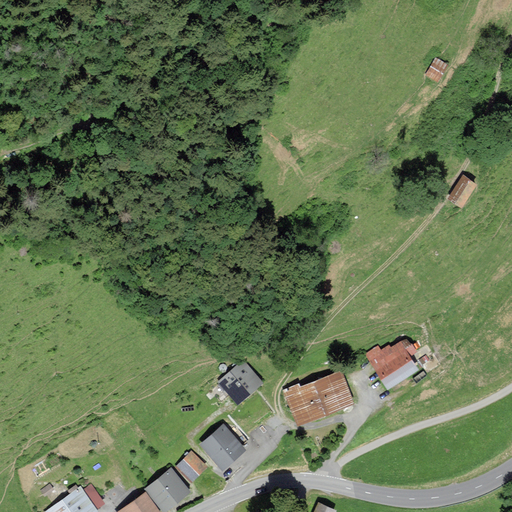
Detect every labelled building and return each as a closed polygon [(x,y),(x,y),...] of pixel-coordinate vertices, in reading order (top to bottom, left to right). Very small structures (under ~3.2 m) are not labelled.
[(446,63),(436,58),(427,73),(437,79),(446,63)] [(475,182),(464,175),(450,196),(461,203),(475,182)] [(378,345),(365,353),(388,387),(419,367),(410,354),(416,350),(406,336),(383,351),(378,345)] [(243,359),(218,381),(236,403),(262,381),(243,359)] [(341,369),(285,390),(298,424),(354,403),(341,369)] [(201,443),(222,466),(245,446),(224,422),(201,443)] [(192,452),(178,465),(191,479),(205,465),(192,452)] [(171,468),(147,487),(164,508),(187,489),(171,468)] [(97,511),(80,488),(47,511),(97,511)] [(160,511),(145,491),(118,511),(160,511)] [(333,511),(335,509),(319,502),(314,511),(333,511)]
